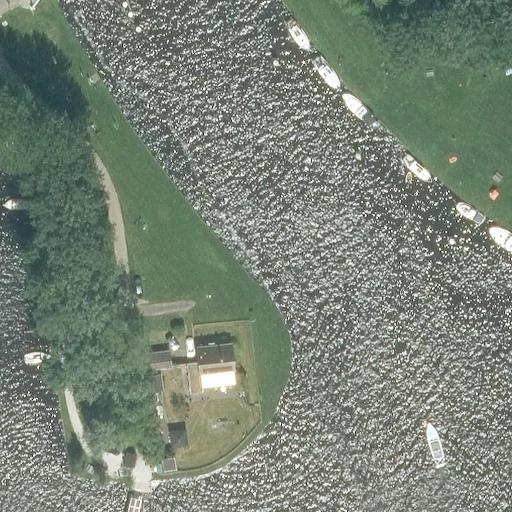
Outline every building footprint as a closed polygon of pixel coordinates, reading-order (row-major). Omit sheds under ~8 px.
[(201,373),(234,370),(231,343),(197,347),(199,362),(187,363),(190,392),(202,391),(201,373)] [(171,366),(169,349),(147,352),(149,369),(171,366)] [(149,373),(150,391),(162,390),(161,372),(149,373)] [(132,467),(134,453),(125,452),(123,466),(132,467)] [(162,459),(164,471),(176,469),(174,457),(162,459)]
